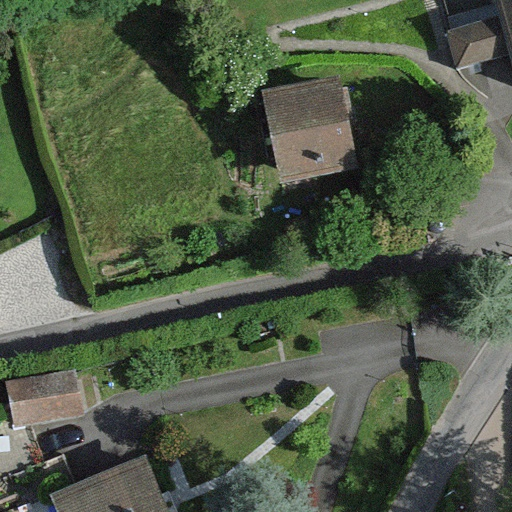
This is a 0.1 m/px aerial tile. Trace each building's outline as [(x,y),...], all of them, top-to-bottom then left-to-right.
[(511,0),(485,0),(493,28),(450,40),(459,71),(503,58),(511,88),(511,0)] [(335,85),(257,98),(272,188),(351,175),(335,85)] [(398,186),(402,215),(452,207),(447,179),(398,186)] [(1,382),(13,426),(85,408),(73,364),(1,382)] [(172,511),(147,451),(51,490),(59,511),(172,511)]
